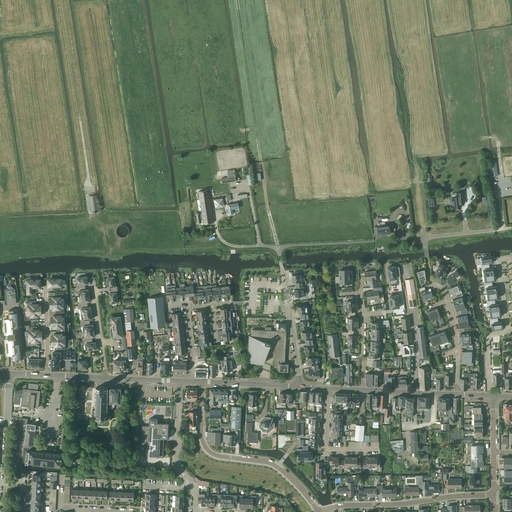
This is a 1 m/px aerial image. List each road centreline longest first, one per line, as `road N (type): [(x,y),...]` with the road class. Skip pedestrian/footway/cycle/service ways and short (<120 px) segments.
road 1 (residential): [(455,394),(452,317),(429,277),(423,237),(492,231)]
road 2 (residential): [(201,382),(209,451),(277,466),(317,511)]
road 3 (residential): [(427,423),(427,450),(330,450),(328,388)]
road 4 (residential): [(318,511),(493,495)]
road 5 (residential): [(192,511),(192,485),(174,460),(179,381)]
